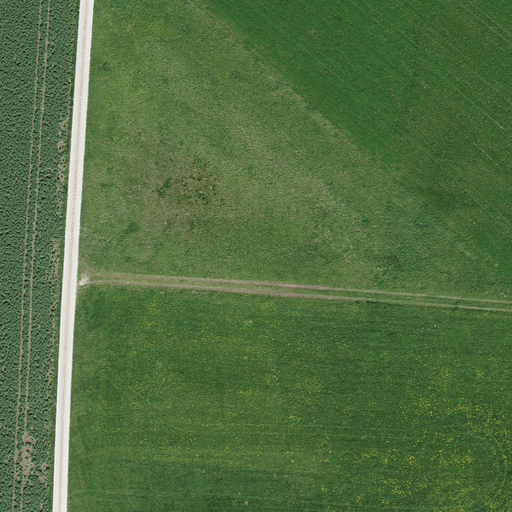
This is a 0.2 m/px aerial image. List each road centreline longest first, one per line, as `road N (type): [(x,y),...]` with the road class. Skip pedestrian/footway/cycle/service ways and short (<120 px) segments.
road 1 (residential): [(59,511),(85,0)]
road 2 (track): [(69,278),(511,307)]
